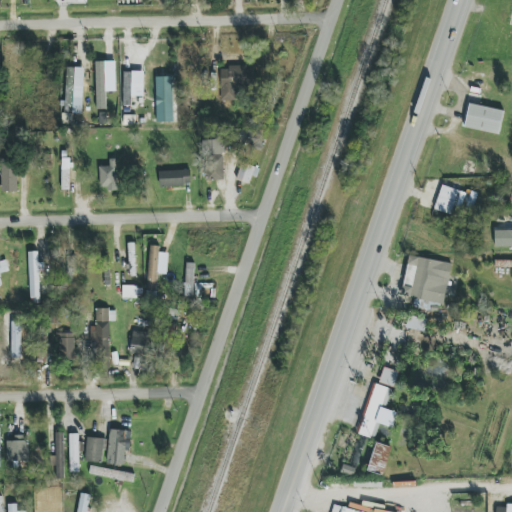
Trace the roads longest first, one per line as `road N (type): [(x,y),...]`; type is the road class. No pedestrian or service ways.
road 1 (primary): [(281,511),(460,0)]
road 2 (residential): [(336,0),(159,511)]
road 3 (residential): [(0,26),(328,22)]
road 4 (residential): [(0,222),(262,219)]
road 5 (residential): [(201,396),(0,395)]
